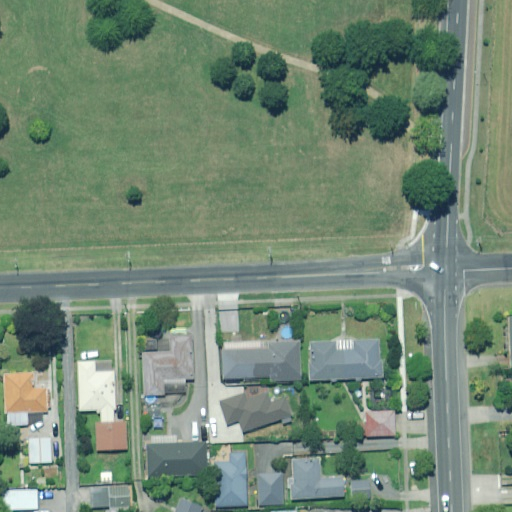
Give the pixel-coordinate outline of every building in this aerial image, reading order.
[(195,379),(193,336),(172,337),(172,352),(141,354),(143,396),(166,395),(165,380),(195,379)] [(381,378),(380,339),(354,340),(354,349),(343,349),(343,341),(310,342),(311,380),(381,378)] [(300,380),(299,342),(268,343),(269,349),(223,350),(224,378),(271,377),(271,381),(300,380)] [(102,421),(117,421),(116,371),(96,372),(96,360),(78,361),(80,410),(101,410),(102,421)] [(29,412),(50,411),(50,403),(50,387),(35,388),(35,373),(4,373),(6,413),(9,413),(10,425),(19,424),(29,424),(29,412)] [(271,402),(269,393),(248,400),(246,393),(220,401),(227,424),(239,420),(243,431),(292,416),(286,398),(271,402)] [(398,412),(366,412),(366,423),(363,423),(363,435),(398,435),(398,412)] [(117,421),(102,421),(97,422),(98,450),(127,449),(126,421),(117,421)] [(178,443),(178,434),(152,434),(152,444),(147,444),(148,476),(207,475),(206,442),(178,443)] [(59,438),(30,439),(30,463),(60,462),(60,455),(59,438)] [(247,506),(247,452),(231,452),(231,462),(216,462),(216,506),(247,506)] [(294,478),(287,478),(288,487),(291,487),(292,499),(345,496),(343,476),(321,477),(320,457),(292,459),(294,478)] [(284,504),(284,474),(260,474),(260,504),(284,504)] [(373,491),(373,479),(352,479),(353,492),(373,491)] [(90,488),(92,508),(110,507),(110,511),(130,511),(129,485),(90,488)] [(39,508),(38,490),(13,491),(15,510),(39,508)] [(208,511),(210,509),(180,498),(173,511),(208,511)]
